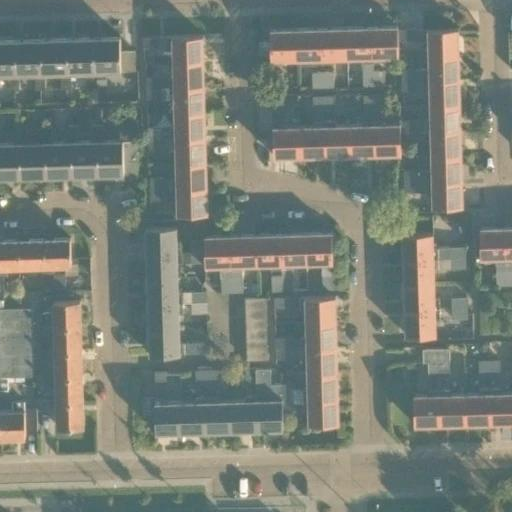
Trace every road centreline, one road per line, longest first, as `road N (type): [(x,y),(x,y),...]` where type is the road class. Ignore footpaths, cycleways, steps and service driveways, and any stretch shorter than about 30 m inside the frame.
road 1 (residential): [(378,469),(371,229),(345,210),(249,208),(240,0)]
road 2 (residential): [(118,475),(110,238),(86,215),(0,216)]
road 3 (residential): [(378,469),(118,475)]
road 4 (residential): [(511,181),(501,165),(497,0)]
road 5 (residential): [(511,465),(378,469)]
road 6 (unclassified): [(0,6),(121,3)]
